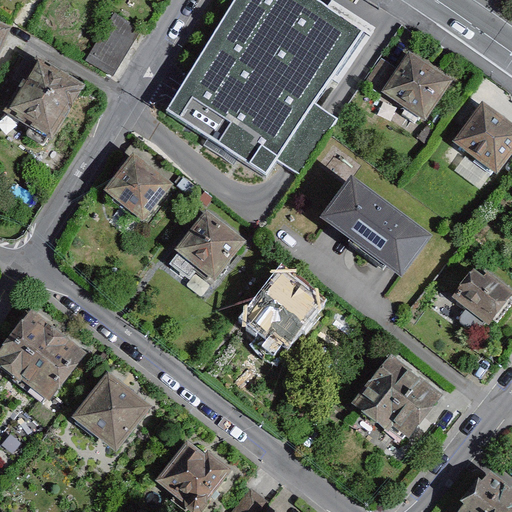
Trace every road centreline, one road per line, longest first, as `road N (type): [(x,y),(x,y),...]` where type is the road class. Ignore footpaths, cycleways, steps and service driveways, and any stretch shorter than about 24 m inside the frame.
road 1 (residential): [(33,262),(356,511)]
road 2 (residential): [(188,0),(33,262)]
road 3 (unknown): [(489,415),(339,278)]
road 4 (residential): [(412,511),(511,387)]
